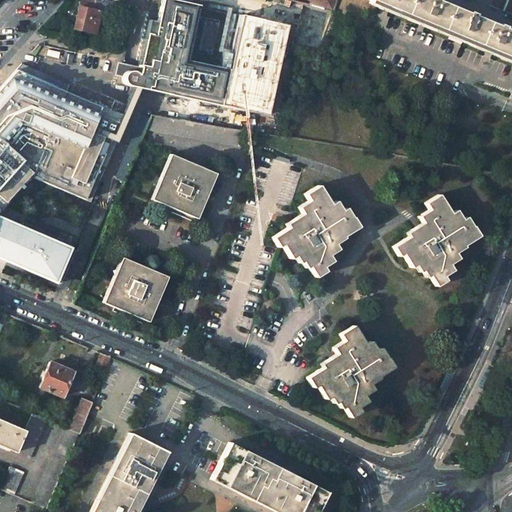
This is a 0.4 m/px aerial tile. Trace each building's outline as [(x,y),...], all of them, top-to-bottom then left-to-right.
[(93,0),(80,0),(77,13),(73,28),(95,33),(102,8),(107,9),(108,3),(93,0)] [(232,13),(174,0),(161,0),(157,21),(149,20),(139,66),(118,63),(115,75),(122,77),(123,82),(125,84),(128,86),(135,87),(141,88),(218,105),(226,68),(221,67),(232,13)] [(312,0),(311,5),(321,7),(334,10),(337,0),(312,0)] [(511,31),(436,0),(372,0),(380,3),(421,20),(463,38),(494,51),(511,58),(511,31)] [(511,0),(493,0),(491,5),(511,13),(511,0)] [(321,7),(311,5),(307,21),(309,21),(310,20),(316,21),(321,7)] [(334,10),(321,7),(316,21),(310,20),(309,21),(307,21),(304,20),(302,25),(307,26),(327,31),(334,10)] [(226,68),(218,105),(263,115),(285,25),(232,13),(221,67),(226,68)] [(0,210),(30,177),(90,204),(131,111),(137,98),(141,88),(135,87),(131,96),(126,109),(115,104),(110,115),(16,70),(0,87),(0,88),(1,88),(0,89),(0,210)] [(238,145),(241,131),(152,116),(146,130),(238,145)] [(210,172),(170,155),(151,201),(191,217),(200,195),(210,172)] [(284,228),(268,238),(273,247),(279,244),(286,257),(289,255),(295,251),(300,259),(310,275),(318,269),(316,265),(323,260),(318,253),(315,247),(324,241),(322,237),(331,232),(334,236),(353,224),(347,215),(343,217),(337,207),(336,208),(331,211),(324,200),(314,183),(299,192),(304,199),(305,202),(295,208),(300,218),(305,226),(294,232),(290,224),(284,228)] [(404,235),(389,244),(395,255),(400,252),(407,264),(411,262),(417,258),(422,266),(431,282),(441,277),(438,271),(447,266),(444,260),(440,254),(449,248),(447,244),(456,239),(459,243),(474,234),(468,224),(464,226),(458,217),(457,218),(451,221),(445,210),(434,191),(420,199),(424,206),(427,208),(414,215),(420,225),(424,232),(414,237),(410,230),(404,235)] [(329,198),(324,200),(331,211),(336,208),(329,198)] [(304,199),(293,205),(295,208),(305,202),(304,199)] [(341,204),(337,207),(343,217),(347,215),(341,204)] [(424,206),(413,213),(414,215),(427,208),(424,206)] [(451,207),(445,210),(451,221),(457,218),(451,207)] [(462,214),(458,217),(464,226),(468,224),(462,214)] [(300,218),(290,224),(294,232),(305,226),(300,218)] [(0,260),(56,284),(60,274),(55,272),(65,249),(61,248),(65,239),(19,219),(15,228),(0,220),(0,260)] [(420,225),(410,230),(414,237),(424,232),(420,225)] [(328,247),(326,244),(335,238),(334,236),(331,232),(322,237),(324,241),(315,247),(318,253),(328,247)] [(456,239),(447,244),(449,248),(450,250),(460,245),(459,243),(456,239)] [(449,248),(440,254),(444,260),(453,254),(450,250),(449,248)] [(295,251),(289,255),(291,259),(294,263),(300,259),(295,251)] [(417,258),(411,262),(413,266),(416,270),(422,266),(417,258)] [(161,276),(122,259),(103,304),(143,321),(152,298),(161,276)] [(73,278),(69,288),(76,291),(81,281),(73,278)] [(318,368),(304,376),(309,386),(313,383),(321,397),(324,395),(330,391),(335,398),(345,414),(354,408),(352,404),(361,398),(357,392),(354,386),(362,381),(359,375),(369,369),(372,374),(388,364),(382,353),(378,356),(372,347),(370,349),(365,352),(359,343),(347,324),(338,329),(332,333),(336,339),(338,342),(328,348),(334,357),(337,363),(329,369),(325,363),(318,368)] [(326,346),(328,348),(338,342),(336,339),(326,346)] [(364,340),(359,343),(365,352),(370,349),(364,340)] [(377,344),(372,347),(378,356),(382,353),(377,344)] [(109,359),(100,355),(92,372),(101,377),(109,359)] [(334,357),(325,363),(329,369),(337,363),(334,357)] [(71,373),(48,363),(42,375),(37,388),(60,398),(71,373)] [(490,370),(486,368),(477,387),(481,389),(490,370)] [(369,369),(359,375),(362,381),(363,382),(373,376),(372,374),(369,369)] [(452,373),(448,371),(439,389),(442,391),(452,373)] [(362,381),(354,386),(357,392),(366,387),(363,382),(362,381)] [(330,391),(324,395),(327,399),(329,402),(335,398),(330,391)] [(90,404),(80,399),(66,429),(77,434),(90,404)] [(45,420),(31,414),(23,432),(0,422),(0,446),(27,458),(45,420)] [(130,511),(161,452),(131,438),(93,511),(130,511)] [(275,471),(226,447),(211,477),(281,511),(314,511),(323,495),(275,471)] [(14,491),(23,472),(10,466),(1,485),(14,491)]
